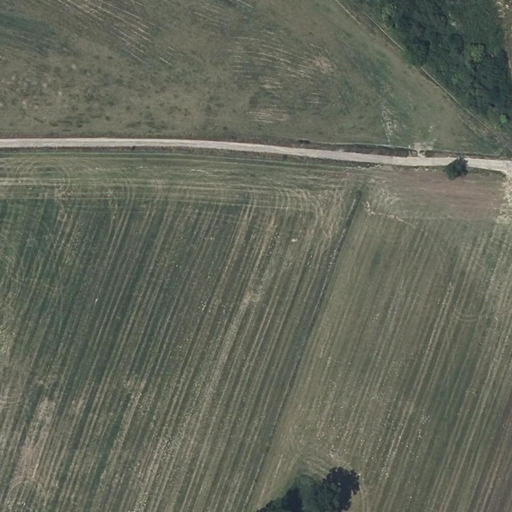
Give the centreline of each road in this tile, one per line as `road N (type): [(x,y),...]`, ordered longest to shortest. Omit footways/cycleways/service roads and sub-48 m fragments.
road 1 (track): [(511,166),(147,140),(0,140)]
road 2 (track): [(350,0),(511,152)]
